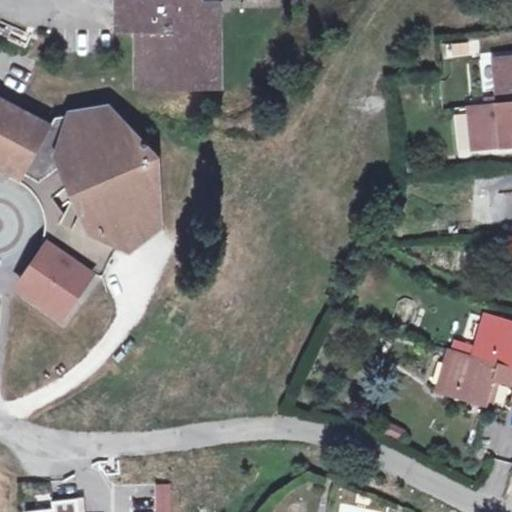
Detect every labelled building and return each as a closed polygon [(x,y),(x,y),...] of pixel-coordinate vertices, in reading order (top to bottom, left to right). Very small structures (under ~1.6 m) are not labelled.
[(139,47),(139,90),(220,89),(220,57),(214,57),(214,42),(220,42),(220,13),(213,13),(213,0),(118,0),(119,17),(126,17),(126,31),(138,31),(145,31),(145,47),(139,47)] [(511,56),(494,58),(499,103),(511,101),(511,56)] [(0,98),(0,164),(23,177),(24,174),(40,183),(48,177),(61,194),(79,181),(80,181),(88,199),(71,203),(54,238),(52,241),(49,246),(20,289),(64,320),(83,294),(94,274),(103,279),(119,245),(130,250),(160,228),(156,153),(147,148),(149,146),(146,143),(143,145),(108,109),(56,118),(51,127),(0,98)] [(469,106),(475,151),(511,147),(511,101),(499,103),(469,106)] [(23,177),(20,182),(23,184),(31,190),(37,197),(42,206),(45,213),(46,220),(46,230),(45,236),(52,241),(54,238),(71,203),(61,194),(48,177),(40,183),(24,174),(23,177)] [(473,222),(484,222),(482,178),(471,179),(473,222)] [(511,320),(487,313),(474,356),(511,367),(511,320)] [(450,349),(438,393),(488,407),(495,381),(511,385),(511,367),(474,356),(450,349)] [(170,511),(170,485),(160,485),(160,511),(170,511)] [(29,511),(74,511),(74,507),(81,506),(80,500),(53,503),(54,509),(29,511)]
